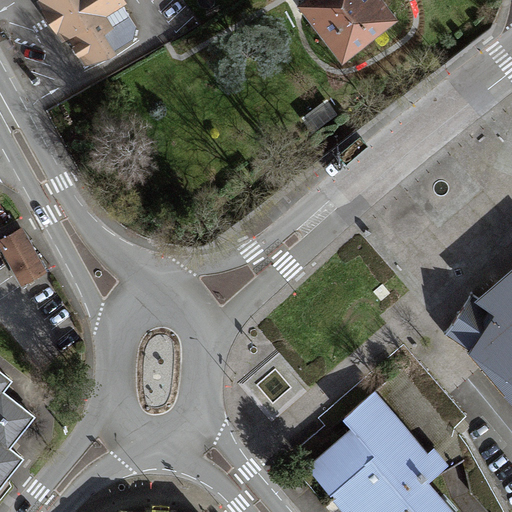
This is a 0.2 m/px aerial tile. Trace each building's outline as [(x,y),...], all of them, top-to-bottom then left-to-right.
[(41,0),(39,2),(62,40),(67,37),(85,66),(112,50),(111,48),(99,29),(127,12),(120,0),(41,0)] [(341,57),(394,16),(382,0),(301,0),(299,2),(341,57)] [(99,29),(111,48),(131,36),(134,25),(127,12),(99,29)] [(43,269),(20,227),(0,238),(0,242),(21,281),(43,269)] [(511,261),(475,293),(471,290),(444,330),(487,359),(479,365),(483,369),(511,402),(511,261)] [(454,430),(399,367),(343,413),(355,427),(314,462),(334,485),(356,511),(370,511),(376,506),(380,511),(453,511),(424,478),(434,469),(436,471),(463,456),(458,435),(454,430)] [(0,449),(11,458),(0,471),(0,482),(21,456),(7,446),(32,414),(1,389),(9,378),(0,371),(0,397),(17,411),(18,421),(0,443),(0,449)] [(0,471),(11,458),(0,449),(0,443),(18,421),(17,411),(0,397),(0,471)]
